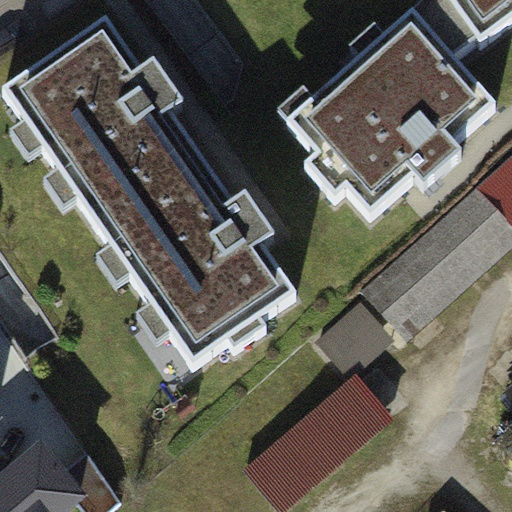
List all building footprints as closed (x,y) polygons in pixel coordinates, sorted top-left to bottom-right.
[(511,0),(473,0),(503,44),(511,37),(511,0)] [(0,95),(195,380),(300,308),(260,251),(273,242),(248,207),(236,215),(171,120),(187,109),(157,65),(146,73),(110,20),(0,95)] [(418,26),(302,124),(377,213),(494,116),(418,26)] [(511,162),(363,294),(405,342),(511,247),(511,162)] [(368,303),(322,340),(355,382),(401,345),(368,303)] [(362,386),(256,475),(287,511),(293,511),(396,426),(362,386)] [(0,477),(0,511),(95,511),(41,444),(0,477)]
